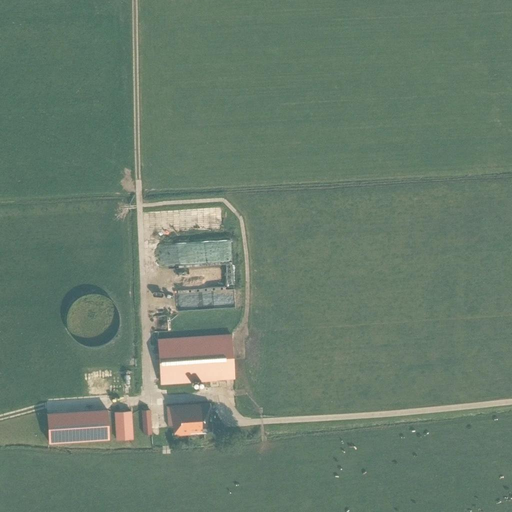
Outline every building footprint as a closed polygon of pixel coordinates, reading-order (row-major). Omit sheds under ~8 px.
[(155,214),(156,239),(163,239),(162,214),(155,214)] [(229,265),(227,240),(164,244),(166,268),(229,265)] [(234,287),(232,265),(166,268),(167,291),(179,289),(234,287)] [(233,307),(232,287),(179,289),(179,310),(233,307)] [(118,330),(119,322),(120,314),(118,307),(113,300),(107,295),(98,293),(89,293),(81,296),(74,301),(70,305),(68,310),(66,320),(69,332),(75,338),(82,343),(91,346),(99,346),(108,343),(114,337),(118,330)] [(158,340),(161,384),(234,379),(231,335),(158,340)] [(210,432),(212,432),(210,404),(166,407),(168,428),(173,427),(174,433),(172,433),(172,436),(198,434),(198,433),(203,432),(203,434),(210,433),(210,432)] [(107,410),(46,414),(48,442),(109,438),(107,410)] [(130,411),(115,412),(117,440),(132,439),(130,411)] [(150,411),(141,411),(143,435),(152,434),(150,411)]
